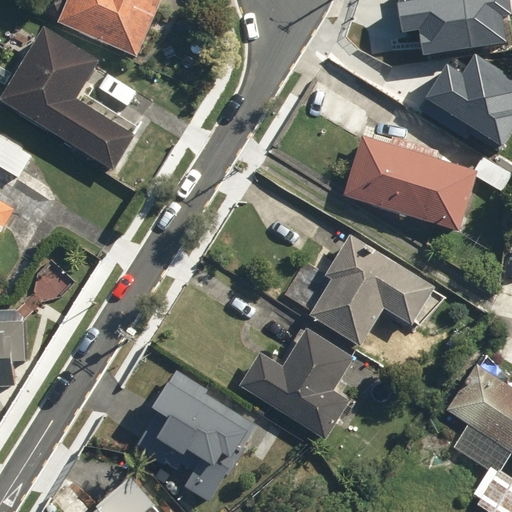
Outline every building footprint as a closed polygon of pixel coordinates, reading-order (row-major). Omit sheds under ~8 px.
[(164,0),(69,0),(58,26),(138,61),(164,0)] [(426,52),(396,93),(444,127),(507,40),(503,37),(509,29),(469,0),(457,0),(455,3),(452,1),(429,32),(432,34),(422,49),(426,52)] [(40,31),(22,18),(0,49),(0,50),(17,62),(40,31)] [(44,33),(0,104),(115,174),(136,139),(78,103),(100,67),(44,33)] [(109,76),(95,99),(137,125),(151,103),(109,76)] [(0,138),(0,169),(19,181),(33,159),(0,138)] [(475,175),(361,139),(342,197),(457,233),(475,175)] [(0,238),(15,212),(0,204),(0,238)] [(434,289),(349,236),(325,275),(332,279),(309,316),(360,348),(383,311),(410,328),(434,289)] [(24,324),(0,324),(0,388),(16,388),(15,366),(25,365),(24,324)] [(282,367),(260,354),(238,391),(326,443),(350,402),(333,392),(354,357),(305,329),(282,367)] [(511,389),(475,365),(445,411),(467,426),(453,448),(488,471),(472,495),(479,499),(474,505),(484,511),(511,511),(511,478),(500,471),(511,454),(511,389)] [(171,375),(150,409),(156,413),(136,445),(147,452),(145,455),(164,467),(166,464),(176,470),(187,453),(200,461),(183,488),(208,503),(229,470),(225,467),(242,440),(246,443),(255,427),(205,396),(208,391),(177,372),(174,377),(171,375)] [(97,511),(95,511),(150,511),(156,508),(130,479),(95,509),(97,511)] [(70,486),(51,501),(60,511),(90,511),(91,511),(70,486)]
